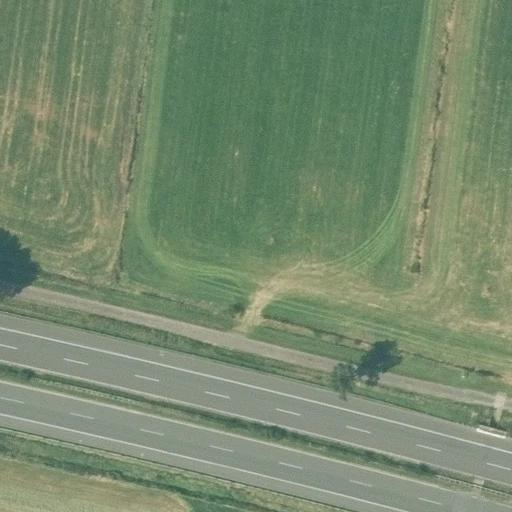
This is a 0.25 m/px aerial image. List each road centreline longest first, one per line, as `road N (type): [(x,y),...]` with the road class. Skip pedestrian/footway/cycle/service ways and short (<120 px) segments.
road 1 (unclassified): [(0,278),(511,405)]
road 2 (motorway): [(511,461),(0,337)]
road 3 (motorway): [(0,391),(483,511)]
